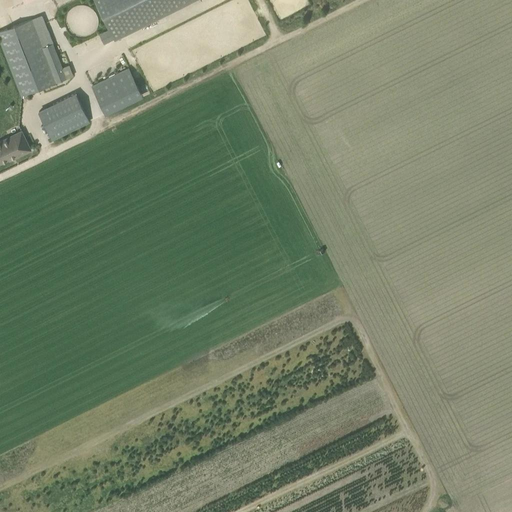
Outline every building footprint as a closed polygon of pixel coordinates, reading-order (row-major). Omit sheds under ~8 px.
[(94,0),(114,40),(194,0),(94,0)] [(0,30),(0,43),(20,96),(66,79),(42,15),(0,30)] [(90,86),(105,115),(143,97),(128,68),(90,86)] [(39,112),(52,140),(89,122),(76,94),(39,112)] [(21,131),(0,140),(0,162),(8,159),(9,161),(31,150),(21,131)]
